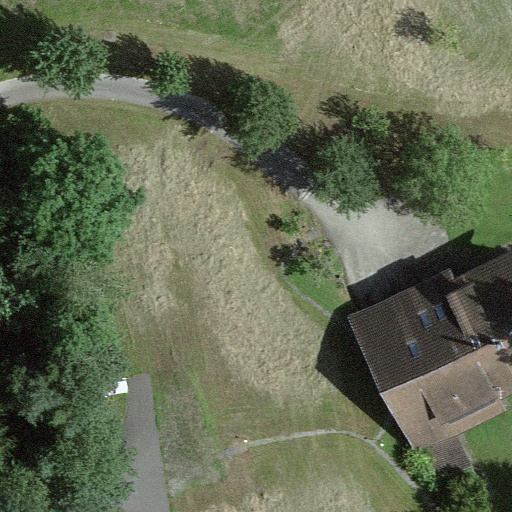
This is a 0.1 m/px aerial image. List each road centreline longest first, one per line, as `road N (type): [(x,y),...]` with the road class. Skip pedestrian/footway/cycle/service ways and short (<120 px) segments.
road 1 (track): [(0,107),(72,88),(190,103),(306,171),(401,258)]
road 2 (track): [(71,511),(143,436),(159,511)]
